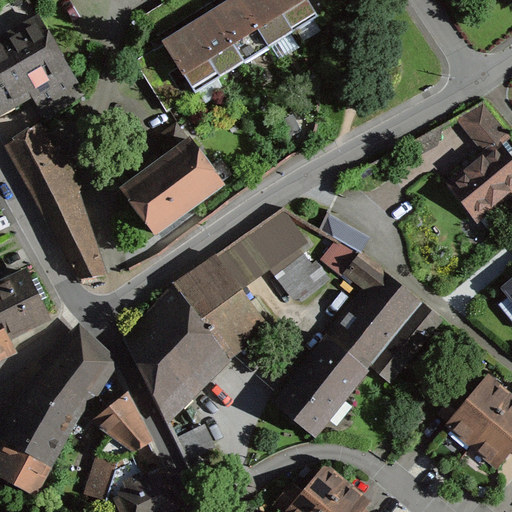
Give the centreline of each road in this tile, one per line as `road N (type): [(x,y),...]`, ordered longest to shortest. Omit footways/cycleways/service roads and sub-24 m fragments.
road 1 (residential): [(478,76),(94,310)]
road 2 (residential): [(203,511),(94,310)]
road 3 (residential): [(94,310),(68,282),(0,150)]
